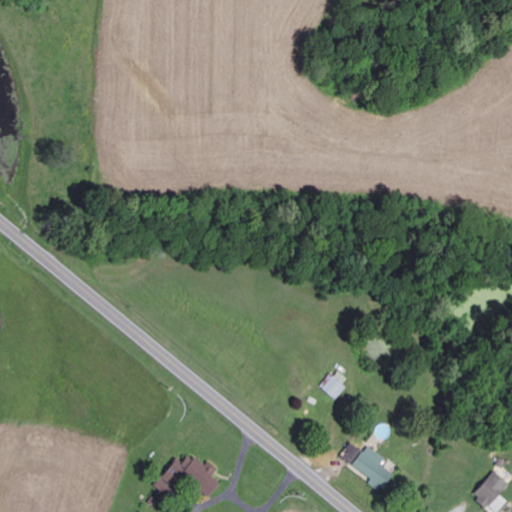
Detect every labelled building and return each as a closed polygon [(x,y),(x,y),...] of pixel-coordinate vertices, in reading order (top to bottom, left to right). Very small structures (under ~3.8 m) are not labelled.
[(321,388),(337,401),(349,387),(333,374),(321,388)] [(343,458),(355,465),(364,451),(352,443),(343,458)] [(389,459),(369,446),(356,468),(374,480),(371,485),(384,493),(396,474),(384,466),(389,459)] [(157,487),(171,498),(190,474),(205,486),(217,471),(194,454),(186,464),(179,459),(157,487)] [(500,511),(509,502),(503,496),(511,485),(511,484),(498,472),(476,497),(489,509),(492,506),(497,511),(500,511)]
